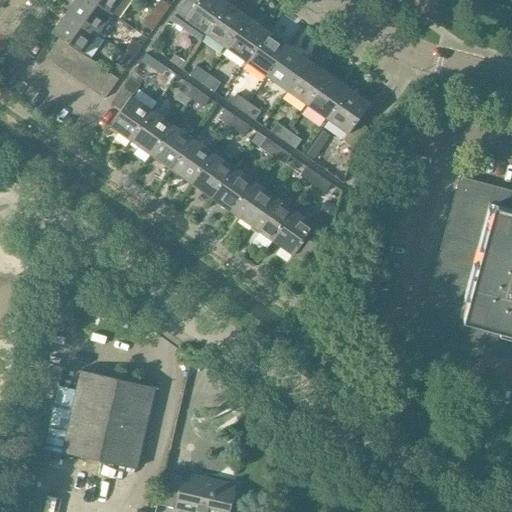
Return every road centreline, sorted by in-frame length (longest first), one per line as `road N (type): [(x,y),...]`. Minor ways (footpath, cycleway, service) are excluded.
road 1 (unclassified): [(449,511),(437,495),(12,195)]
road 2 (residential): [(511,155),(448,140),(395,345),(511,376)]
road 3 (residential): [(511,82),(399,46),(333,0)]
